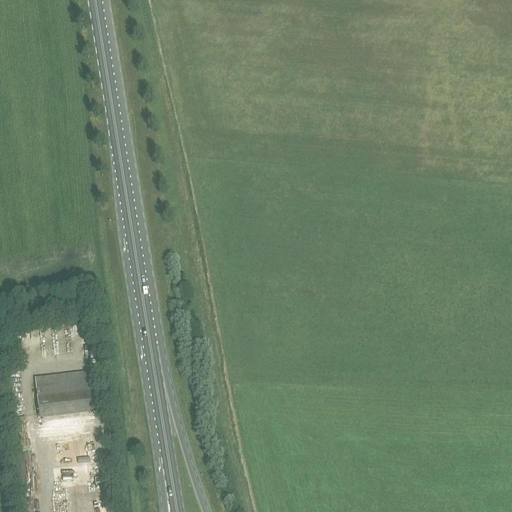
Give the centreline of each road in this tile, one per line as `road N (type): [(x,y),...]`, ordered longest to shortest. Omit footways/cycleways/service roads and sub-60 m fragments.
road 1 (primary): [(150,345),(95,0)]
road 2 (primary): [(208,511),(150,345)]
